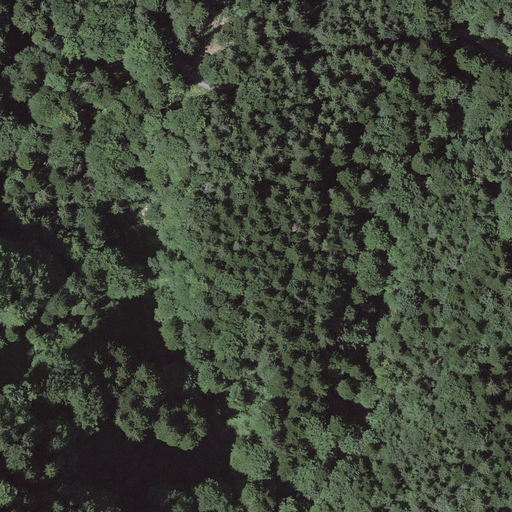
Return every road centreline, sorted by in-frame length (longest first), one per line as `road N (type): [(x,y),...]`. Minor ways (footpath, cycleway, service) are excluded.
road 1 (track): [(155,0),(181,66),(207,86),(238,89),(333,57),(456,33),(511,62)]
road 2 (track): [(252,511),(215,418),(172,346),(145,257),(70,237)]
